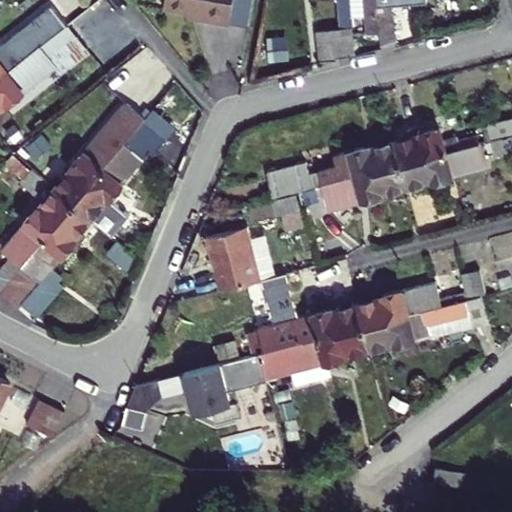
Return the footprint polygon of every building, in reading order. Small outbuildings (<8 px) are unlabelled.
[(250,0),(231,0),(230,6),(248,10),(250,0)] [(382,15),(380,0),(342,0),(344,11),(320,14),(323,44),(340,43),(340,40),(357,38),(353,0),(367,0),(368,16),(382,15)] [(380,0),(382,15),(383,25),(398,23),(395,0),(380,0)] [(0,91),(55,43),(74,27),(55,5),(31,25),(34,28),(0,57),(0,91)] [(55,43),(0,91),(0,113),(2,116),(22,100),(25,103),(72,62),(76,66),(102,43),(91,31),(65,54),(55,43)] [(84,154),(69,172),(84,186),(156,97),(159,93),(136,74),(76,148),(84,154)] [(467,115),(470,124),(511,111),(511,94),(490,101),(491,107),(467,115)] [(156,97),(84,186),(100,199),(115,180),(123,185),(167,130),(173,136),(185,121),(156,97)] [(426,116),(402,124),(408,143),(451,130),(443,102),(424,108),(426,116)] [(511,111),(470,124),(451,130),(408,143),(413,162),(438,155),(441,165),(479,154),(472,133),(497,126),(499,133),(511,129),(511,111)] [(376,123),(357,128),(360,140),(307,156),(305,149),(266,160),(273,184),(323,169),(408,143),(402,124),(379,131),(376,123)] [(390,169),(413,162),(408,143),(323,169),(332,198),(393,179),(390,169)] [(18,241),(0,262),(0,268),(9,280),(84,186),(69,172),(53,192),(45,185),(8,232),(18,241)] [(90,211),(100,199),(84,186),(9,280),(27,295),(65,247),(69,251),(88,228),(93,232),(102,221),(90,211)] [(218,222),(232,275),(274,263),(259,210),(218,222)] [(511,227),(502,228),(503,248),(511,247),(511,227)] [(470,279),(471,284),(500,276),(491,246),(477,250),(485,275),(470,279)] [(376,289),(353,296),(359,316),(443,292),(435,263),(374,281),(376,289)] [(443,292),(359,316),(365,335),(388,328),(391,336),(508,302),(500,276),(443,292)] [(299,333),(359,316),(353,296),(328,303),(327,299),(254,320),(261,344),(277,340),(299,333)] [(277,340),(261,344),(248,348),(254,371),(343,346),(341,341),(365,335),(359,316),(299,333),(277,340)] [(187,389),(190,415),(230,410),(224,365),(167,372),(169,392),(187,389)] [(0,424),(20,387),(0,375),(0,424)] [(163,397),(142,393),(138,411),(159,415),(163,397)] [(73,413),(44,399),(27,431),(56,446),(73,413)] [(451,460),(422,454),(419,470),(448,475),(451,460)]
